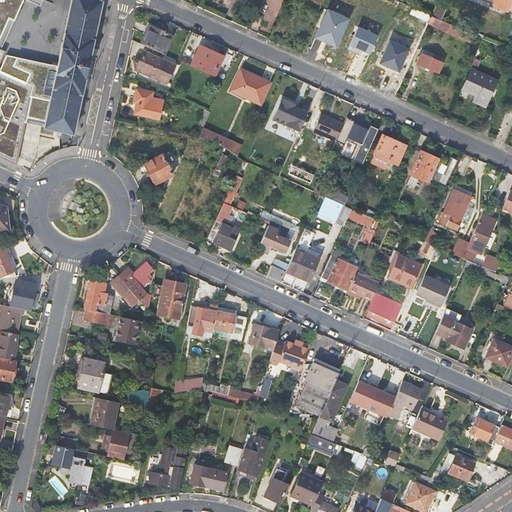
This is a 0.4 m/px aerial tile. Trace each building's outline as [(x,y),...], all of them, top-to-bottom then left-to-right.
[(31,0),(39,3),(40,0),(0,0),(0,35),(7,20),(12,22),(22,0),(31,0)] [(46,122),(45,127),(73,134),(101,1),(99,0),(71,0),(56,76),(46,122)] [(269,9),(277,13),(282,0),(269,0),(268,3),(269,9)] [(446,0),(438,0),(431,16),(441,20),(449,1),(446,0)] [(507,12),(511,2),(511,0),(481,0),(492,5),(492,6),(507,12)] [(404,5),(399,2),(395,11),(400,13),(404,5)] [(269,9),(263,23),(271,26),(277,13),(269,9)] [(347,19),(327,10),(317,33),(329,38),(327,42),(335,46),(347,19)] [(476,39),(477,36),(463,30),(441,20),(431,16),(428,23),(470,42),(473,37),(476,39)] [(149,26),(141,44),(156,50),(164,54),(172,36),(149,26)] [(377,36),(357,27),(347,48),(360,54),(362,51),(369,54),(377,36)] [(329,38),(317,33),(315,37),(327,42),(329,38)] [(398,72),(408,49),(388,41),(379,63),(398,72)] [(200,46),(191,66),(214,76),(223,57),(200,46)] [(442,64),(440,62),(441,58),(423,50),(421,54),(420,54),(416,63),(438,73),(442,64)] [(174,65),(144,51),(136,69),(166,83),(167,82),(172,84),(176,74),(171,72),(174,65)] [(7,54),(0,69),(0,71),(32,86),(25,117),(46,122),(56,76),(7,54)] [(475,59),(462,89),(478,96),(476,101),(487,105),(498,82),(476,72),(481,61),(475,59)] [(0,156),(16,164),(25,117),(32,86),(0,71),(0,156)] [(240,72),(231,91),(260,103),(269,83),(251,75),(251,77),(240,72)] [(136,89),(134,102),(137,102),(135,113),(158,118),(162,101),(151,98),(152,92),(136,89)] [(294,104),(281,98),(271,119),(298,131),(307,112),(293,106),(294,104)] [(196,130),(201,132),(203,128),(210,112),(205,110),(196,130)] [(313,131),(335,141),(337,138),(343,124),(331,118),(330,120),(319,116),(313,131)] [(369,127),(346,117),(343,124),(337,138),(344,142),(345,140),(360,146),(354,160),(363,164),(378,129),(370,125),(369,127)] [(241,145),(203,128),(201,132),(199,137),(214,140),(237,156),(241,145)] [(405,146),(382,136),(374,154),(398,164),(405,146)] [(438,159),(420,151),(410,174),(411,175),(407,184),(414,187),(418,177),(428,182),(438,159)] [(173,175),(161,153),(143,163),(151,178),(150,182),(151,183),(155,185),(173,175)] [(226,156),(222,155),(214,173),(218,175),(226,156)] [(456,160),(451,158),(443,175),(437,172),(434,179),(446,184),(456,160)] [(320,166),(305,159),(302,166),(306,169),(305,172),(308,174),(310,170),(317,173),(320,166)] [(243,173),(247,162),(245,161),(242,160),(238,171),(243,173)] [(287,173),(284,179),(292,182),(295,177),(287,173)] [(241,178),(236,176),(223,202),(229,205),(241,178)] [(325,187),(322,196),(343,205),(344,206),(348,198),(325,187)] [(457,231),(472,197),(453,188),(438,222),(457,231)] [(511,190),(509,189),(501,208),(511,212),(511,190)] [(225,222),(233,206),(229,205),(223,202),(207,238),(233,250),(242,230),(225,222)] [(337,219),(345,222),(346,218),(351,209),(344,206),(343,205),(337,219)] [(352,218),(375,228),(378,221),(376,220),(351,209),(346,218),(351,220),(352,218)] [(389,215),(385,224),(391,227),(395,218),(389,215)] [(496,221),(481,215),(469,242),(484,248),(496,221)] [(272,216),(269,223),(257,249),(268,254),(271,247),(284,253),(296,227),(272,216)] [(451,253),(462,258),(469,243),(459,238),(451,253)] [(16,258),(10,244),(0,248),(0,278),(18,277),(15,270),(17,269),(13,259),(16,258)] [(319,255),(297,245),(294,252),(285,271),(307,281),(319,255)] [(425,257),(431,259),(432,259),(437,247),(430,245),(425,257)] [(437,247),(432,259),(438,261),(443,250),(437,247)] [(320,277),(347,290),(348,289),(354,275),(357,267),(338,258),(340,254),(332,250),(320,277)] [(271,265),(266,277),(280,283),(285,271),(294,252),(291,251),(285,263),(279,260),(276,267),(271,265)] [(420,267),(397,256),(399,252),(396,251),(390,263),(394,265),(388,277),(411,287),(420,267)] [(475,262),(481,264),(484,254),(478,252),(475,262)] [(488,254),(482,268),(486,270),(494,273),(500,260),(488,254)] [(453,278),(458,280),(464,267),(467,261),(462,259),(453,278)] [(483,276),(486,270),(482,268),(467,261),(464,267),(483,276)] [(128,267),(117,277),(118,277),(139,300),(143,305),(146,302),(142,298),(146,294),(141,288),(144,285),(140,280),(152,269),(146,262),(133,273),(128,267)] [(449,286),(424,274),(416,295),(440,306),(449,286)] [(348,289),(372,300),(374,293),(378,286),(354,275),(348,289)] [(132,306),(139,300),(118,277),(117,277),(111,282),(132,306)] [(185,284),(164,280),(157,314),(179,318),(185,284)] [(89,281),(83,309),(86,309),(108,314),(112,296),(103,295),(105,284),(89,281)] [(38,294),(34,293),(36,285),(24,282),(24,288),(15,286),(10,307),(22,309),(27,310),(30,311),(31,306),(35,307),(38,294)] [(511,285),(503,305),(511,309),(511,308),(511,285)] [(401,305),(374,293),(372,300),(363,318),(370,321),(389,330),(401,305)] [(0,330),(1,331),(16,334),(22,309),(10,307),(2,305),(0,311),(0,310),(0,330)] [(217,311),(191,306),(187,324),(193,325),(192,333),(201,334),(203,329),(212,331),(213,329),(217,311)] [(231,337),(242,340),(247,317),(236,314),(236,311),(217,308),(217,311),(213,329),(232,333),(231,337)] [(111,325),(114,315),(108,314),(86,309),(84,318),(111,325)] [(133,343),(137,321),(121,317),(116,339),(133,343)] [(471,330),(442,317),(435,333),(447,338),(446,340),(462,348),(471,330)] [(249,341),(273,348),(276,341),(279,331),(260,326),(260,323),(255,322),(249,341)] [(1,331),(0,333),(0,356),(15,360),(16,352),(14,351),(17,334),(16,334),(1,331)] [(486,357),(507,366),(511,354),(511,347),(494,339),(486,357)] [(278,361),(301,370),(310,345),(303,342),(301,347),(294,345),(286,342),(284,344),(276,341),(273,348),(269,363),(276,366),(278,361)] [(0,379),(11,382),(16,360),(15,360),(0,356),(0,379)] [(104,363),(80,358),(75,378),(79,379),(78,387),(98,391),(108,394),(112,374),(102,372),(104,363)] [(306,383),(329,393),(335,380),(340,370),(314,359),(304,382),(306,383)] [(198,379),(176,382),(174,392),(187,390),(194,389),(198,388),(198,379)] [(348,385),(335,380),(329,393),(319,415),(331,421),(348,385)] [(370,386),(359,381),(350,401),(368,409),(377,389),(378,387),(371,383),(370,386)] [(421,389),(403,381),(396,395),(388,414),(397,418),(404,405),(413,409),(421,389)] [(229,389),(202,382),(201,388),(213,391),(228,395),(229,389)] [(280,387),(268,383),(263,396),(275,401),(280,387)] [(295,405),(319,415),(329,393),(306,383),(295,405)] [(236,387),(230,386),(229,389),(228,395),(234,397),(236,387)] [(157,409),(159,393),(162,393),(163,390),(151,387),(150,392),(147,407),(157,409)] [(260,394),(236,387),(234,397),(257,403),(260,394)] [(388,394),(377,389),(368,409),(386,417),(388,414),(396,395),(389,392),(388,394)] [(130,393),(127,404),(140,407),(147,409),(147,407),(150,392),(144,390),(143,395),(130,393)] [(226,401),(228,395),(213,391),(211,397),(226,401)] [(93,397),(88,424),(112,429),(118,402),(93,397)] [(138,415),(145,417),(147,409),(140,407),(138,415)] [(447,421),(420,408),(412,427),(439,440),(447,421)] [(292,433),(298,418),(291,416),(286,430),(292,433)] [(488,442),(481,459),(485,461),(494,441),(499,430),(494,427),(494,425),(477,418),(469,433),(488,442)] [(338,430),(317,421),(311,433),(333,442),(338,430)] [(511,429),(501,425),(499,430),(494,441),(511,449),(511,429)] [(124,460),(129,433),(114,430),(113,436),(106,435),(103,449),(110,451),(108,457),(124,460)] [(352,436),(338,430),(333,442),(339,444),(347,447),(352,436)] [(75,440),(60,437),(58,446),(73,449),(75,440)] [(250,474),(249,478),(254,480),(266,442),(254,438),(250,453),(244,451),(238,470),(250,474)] [(72,456),(73,449),(58,446),(55,445),(51,464),(61,467),(60,472),(70,474),(69,480),(79,482),(83,466),(84,459),(72,456)] [(164,447),(158,475),(151,474),(149,483),(177,489),(181,470),(186,446),(176,445),(175,449),(164,447)] [(225,461),(238,465),(242,450),(229,446),(225,461)] [(96,454),(73,449),(72,456),(84,459),(94,461),(96,454)] [(383,458),(370,453),(369,457),(381,462),(383,458)] [(475,463),(467,460),(468,458),(464,456),(463,458),(455,455),(448,472),(467,480),(475,463)] [(366,458),(360,456),(356,465),(362,468),(366,458)] [(226,473),(195,465),(191,483),(221,491),(226,473)] [(443,468),(439,465),(428,482),(437,485),(443,475),(440,473),(443,468)] [(93,468),(83,466),(79,482),(89,485),(93,468)] [(291,495),(312,505),(317,494),(322,482),(301,472),(291,495)] [(264,495),(281,503),(288,485),(271,478),(264,495)] [(434,492),(415,483),(406,503),(425,511),(434,492)] [(337,511),(339,508),(322,501),(323,497),(317,494),(312,505),(310,510),(313,511),(337,511)] [(385,511),(391,503),(381,497),(375,511),(374,511),(385,511)] [(350,511),(374,511),(375,511),(355,502),(350,511)] [(411,511),(391,503),(385,511),(411,511)]
